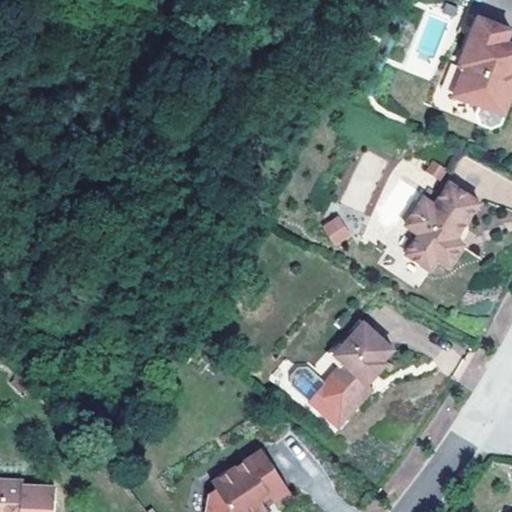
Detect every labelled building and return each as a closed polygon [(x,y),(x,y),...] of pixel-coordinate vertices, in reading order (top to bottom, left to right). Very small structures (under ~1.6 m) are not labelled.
[(479,130),(490,135),(500,131),(511,107),(511,48),(510,48),(511,43),(511,37),(482,24),(461,71),(467,73),(455,101),(479,111),(475,120),(479,130)] [(411,250),(434,266),(442,254),(454,262),(468,241),(460,235),(485,199),(449,175),(443,185),(448,188),(439,200),(429,194),(411,220),(424,230),(411,250)] [(335,247),(352,236),(338,215),(321,226),(335,247)] [(391,360),(389,358),(399,346),(364,315),(353,327),(358,332),(348,343),(356,350),(330,380),(359,406),(378,384),(374,380),(391,360)] [(301,367),(290,380),(309,396),(320,383),(301,367)] [(274,488),(280,497),(296,487),(268,445),(239,465),(243,471),(215,490),(220,499),(212,504),(217,511),(261,511),(273,504),(265,493),(270,491),(274,488)] [(0,478),(0,511),(54,511),(56,487),(24,485),(24,480),(0,478)]
